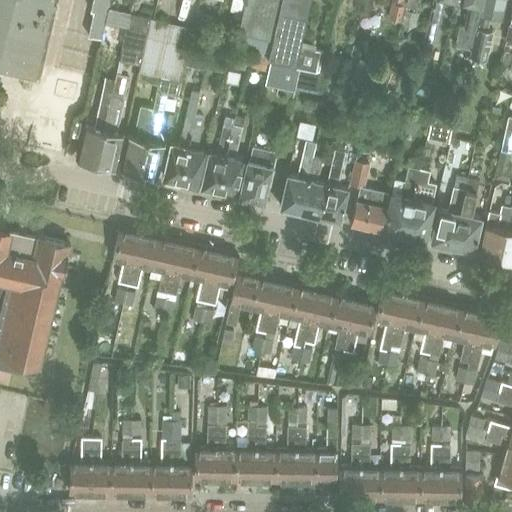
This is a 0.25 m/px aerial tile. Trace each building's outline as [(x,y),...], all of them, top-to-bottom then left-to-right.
[(0,0),(0,67),(25,74),(28,61),(34,62),(34,63),(37,64),(38,60),(37,59),(43,32),(45,33),(46,29),(44,28),(50,0),(0,0)] [(99,37),(107,0),(91,0),(89,9),(93,10),(87,34),(99,37)] [(246,0),(239,30),(236,48),(268,55),(268,57),(270,58),(294,64),(300,44),(310,0),(246,0)] [(370,9),(371,0),(362,0),(361,7),(370,9)] [(404,0),(391,0),(388,15),(401,18),(404,0)] [(404,0),(401,18),(406,26),(416,23),(419,10),(415,9),(417,0),(404,0)] [(432,0),(428,19),(423,39),(432,41),(437,20),(439,21),(443,0),(432,0)] [(455,45),(471,48),(481,0),(470,0),(465,26),(460,24),(455,45)] [(481,0),(471,48),(469,55),(486,59),(493,29),(486,28),(490,9),(500,12),(503,0),(481,0)] [(108,6),(105,20),(126,25),(129,25),(132,12),(108,6)] [(129,25),(147,29),(150,16),(132,12),(129,25)] [(147,29),(140,60),(138,69),(160,74),(181,79),(193,27),(176,22),(150,16),(147,29)] [(196,22),(195,27),(191,41),(209,45),(213,26),(196,22)] [(129,25),(126,25),(121,46),(119,55),(140,60),(147,29),(129,25)] [(299,65),(318,70),(323,49),(300,44),(294,64),(299,65)] [(207,49),(191,45),(188,60),(204,64),(207,49)] [(224,70),(226,62),(229,51),(226,50),(209,46),(204,65),(224,70)] [(510,68),(511,56),(511,51),(504,50),(500,66),(510,68)] [(248,54),(229,51),(226,62),(246,65),(248,54)] [(350,76),(373,82),(385,85),(390,64),(351,54),(345,75),(350,76)] [(265,80),(294,87),(299,65),(294,64),(270,58),(265,80)] [(390,64),(385,85),(386,85),(393,87),(398,66),(390,64)] [(321,70),(318,70),(299,65),(294,87),(316,92),(321,70)] [(158,82),(160,74),(138,69),(136,77),(147,80),(158,82)] [(181,79),(160,74),(158,82),(156,90),(177,95),(181,79)] [(84,122),(77,154),(80,155),(81,157),(86,158),(88,157),(96,159),(114,78),(105,76),(103,81),(94,124),(84,122)] [(103,160),(104,163),(110,164),(112,162),(115,163),(123,131),(115,129),(127,81),(114,78),(96,159),(103,160)] [(386,85),(385,85),(373,82),(369,95),(383,98),(386,85)] [(191,88),(186,111),(179,141),(171,139),(163,173),(168,174),(167,178),(179,181),(195,113),(200,90),(191,88)] [(431,111),(432,111),(453,116),(456,100),(435,95),(431,111)] [(426,125),(429,111),(409,107),(406,120),(426,125)] [(137,171),(151,111),(143,109),(136,134),(128,132),(128,135),(126,136),(124,145),(125,146),(121,165),(126,167),(128,168),(137,171)] [(161,113),(151,111),(137,171),(148,173),(150,172),(156,174),(161,154),(163,153),(164,146),(163,144),(164,139),(159,132),(157,131),(161,113)] [(450,129),(453,116),(432,111),(430,125),(450,129)] [(511,113),(506,112),(498,146),(511,149),(511,113)] [(204,115),(195,113),(179,181),(193,185),(193,181),(196,182),(204,147),(197,146),(204,115)] [(205,184),(204,188),(217,191),(233,123),(234,115),(225,113),(217,150),(208,148),(200,183),(205,184)] [(234,115),(233,123),(217,191),(229,194),(230,190),(234,191),(242,156),(235,154),(244,116),(235,113),(234,115)] [(341,124),(339,136),(359,140),(362,129),(341,124)] [(305,139),(302,153),(298,174),(287,172),(280,205),(300,210),(312,155),(315,141),(305,139)] [(243,195),(244,197),(251,199),(253,197),(264,199),(268,179),(270,180),(276,150),(268,148),(252,144),(249,159),(247,159),(239,194),(243,195)] [(337,184),(341,166),(345,150),(334,148),(327,181),(319,214),(340,219),(347,186),(337,184)] [(508,150),(498,148),(492,175),(508,179),(511,168),(504,166),(508,150)] [(322,157),(312,155),(300,210),(319,214),(327,181),(317,179),(322,157)] [(380,226),(386,204),(389,191),(364,185),(370,162),(354,158),(349,181),(359,184),(356,197),(351,220),(366,223),(366,224),(378,227),(378,226),(380,226)] [(403,231),(419,166),(408,164),(404,180),(394,178),(384,226),(386,226),(386,230),(394,231),(396,229),(403,231)] [(429,169),(419,166),(403,231),(412,233),(413,236),(421,237),(422,235),(424,235),(432,200),(436,182),(427,180),(429,169)] [(462,197),(468,175),(455,172),(448,207),(438,204),(430,237),(434,238),(434,241),(440,242),(443,240),(454,243),(458,225),(454,225),(458,209),(461,210),(463,204),(458,203),(460,196),(462,197)] [(458,225),(454,243),(461,244),(462,247),(468,248),(471,247),(474,247),(481,214),(471,212),(479,177),(468,175),(462,197),(460,196),(458,203),(463,204),(461,210),(458,209),(454,225),(458,225)] [(511,200),(511,195),(505,194),(503,204),(510,206),(511,200)] [(501,204),(500,209),(489,207),(479,250),(498,255),(510,206),(501,204)] [(511,206),(510,206),(498,255),(511,258),(511,206)] [(130,271),(140,230),(120,225),(113,255),(124,258),(119,280),(127,282),(130,271)] [(39,233),(38,235),(0,226),(0,366),(33,374),(37,361),(38,361),(61,268),(64,269),(71,241),(39,233)] [(159,234),(140,230),(130,271),(127,282),(137,284),(142,262),(154,265),(159,234)] [(180,239),(159,234),(154,265),(163,267),(158,289),(168,291),(180,239)] [(168,291),(167,297),(164,311),(171,313),(181,272),(193,275),(199,243),(180,239),(168,291)] [(206,299),(218,248),(199,243),(193,275),(201,277),(199,288),(192,318),(201,320),(204,306),(206,299)] [(237,252),(218,248),(206,299),(215,302),(219,281),(230,283),(237,252)] [(240,302),(250,304),(257,274),(238,269),(226,321),(235,323),(240,302)] [(277,278),(257,274),(250,304),(261,307),(256,328),(265,330),(277,278)] [(297,283),(277,278),(265,330),(264,335),(260,350),(270,352),(279,311),(290,313),(297,283)] [(291,357),(300,359),(303,344),(305,338),(316,287),(297,283),(290,313),(300,316),(291,357)] [(126,288),(117,286),(114,300),(123,301),(126,288)] [(402,291),(383,286),(376,317),(386,319),(377,360),(386,362),(402,291)] [(336,292),(316,287),(305,338),(314,340),(319,320),(329,322),(336,292)] [(136,290),(126,288),(123,301),(133,304),(136,290)] [(422,295),(402,291),(386,362),(395,364),(404,324),(415,326),(422,295)] [(336,367),(338,368),(341,354),(343,348),(344,348),(356,296),(336,292),(329,322),(339,325),(327,381),(333,382),(336,367)] [(153,309),(164,311),(167,297),(156,295),(153,309)] [(415,326),(425,328),(420,350),(430,352),(441,299),(422,295),(415,326)] [(376,301),(356,296),(344,348),(353,350),(357,330),(369,331),(376,301)] [(461,304),(441,299),(430,352),(428,357),(425,373),(434,375),(443,333),(454,335),(461,304)] [(481,308),(461,304),(454,335),(465,338),(460,360),(469,361),(481,308)] [(214,308),(204,306),(201,320),(211,322),(214,308)] [(469,361),(467,369),(464,382),(474,384),(483,342),(493,344),(500,313),(481,308),(469,361)] [(231,343),(234,329),(224,327),(221,341),(231,343)] [(251,348),(260,350),(264,335),(255,333),(251,348)] [(498,348),(511,351),(511,346),(511,341),(501,339),(498,348)] [(312,346),(303,344),(300,359),(309,361),(312,346)] [(511,351),(498,348),(496,356),(511,361),(511,351)] [(341,354),(338,368),(348,370),(351,356),(341,354)] [(415,371),(425,373),(428,357),(419,355),(415,371)] [(96,389),(101,362),(92,360),(88,388),(96,389)] [(464,382),(467,369),(458,367),(455,380),(464,382)] [(487,377),(485,385),(499,389),(500,387),(502,381),(487,377)] [(511,393),(511,384),(502,381),(500,387),(499,389),(511,393)] [(511,393),(499,389),(485,385),(482,394),(511,402),(511,393)] [(208,404),(207,433),(207,444),(196,444),(195,475),(216,476),(217,423),(217,418),(217,404),(208,404)] [(236,477),(237,477),(256,477),(257,424),(257,419),(258,404),(248,404),(247,445),(237,445),(236,477)] [(267,405),(258,404),(257,419),(267,419),(267,405)] [(287,419),(297,420),(297,405),(288,405),(287,419)] [(307,406),(297,405),(297,420),(297,425),(296,478),(316,479),(316,447),(306,446),(306,435),(307,406)] [(327,405),(327,423),(336,423),(337,406),(327,405)] [(485,417),(472,413),(470,422),(482,426),(485,417)] [(110,458),(109,490),(129,491),(131,418),(121,417),(121,447),(120,458),(110,458)] [(131,418),(129,491),(150,491),(151,459),(140,458),(141,418),(131,418)] [(151,459),(150,491),(170,492),(172,419),(162,418),(161,459),(151,459)] [(181,419),(172,419),(170,492),(190,492),(191,460),(180,460),(181,419)] [(488,428),(511,435),(511,423),(511,425),(490,419),(488,428)] [(340,495),(361,496),(362,422),(352,422),(352,463),(340,463),(340,495)] [(372,423),(362,422),(361,496),(381,496),(381,464),(371,463),(372,423)] [(503,453),(511,456),(511,435),(488,428),(482,426),(470,422),(467,431),(495,440),(506,443),(503,453)] [(227,424),(217,423),(216,476),(236,477),(237,445),(226,445),(226,434),(227,424)] [(402,423),(392,423),(392,464),(381,464),(381,496),(401,497),(402,423)] [(411,423),(402,423),(401,497),(421,497),(421,465),(410,465),(411,423)] [(267,425),(257,424),(256,477),(276,478),(277,446),(266,445),(267,425)] [(432,440),(441,440),(442,424),(432,424),(432,440)] [(451,424),(442,424),(441,440),(451,440),(451,424)] [(287,446),(277,446),(276,478),(296,478),(297,425),(287,425),(287,446)] [(327,426),(327,435),(327,447),(316,447),(316,479),(336,479),(336,436),(337,426),(327,426)] [(82,446),(81,457),(70,457),(69,489),(90,490),(91,437),(82,436),(82,446)] [(100,437),(91,437),(90,490),(109,490),(110,458),(100,458),(100,437)] [(421,497),(441,498),(441,446),(441,444),(432,443),(432,465),(421,465),(421,497)] [(441,444),(441,446),(441,498),(461,498),(461,466),(450,466),(451,444),(441,444)] [(466,452),(466,469),(478,470),(478,452),(466,452)] [(511,456),(503,453),(495,482),(511,486),(511,456)] [(465,498),(483,499),(483,474),(465,474),(465,498)]
